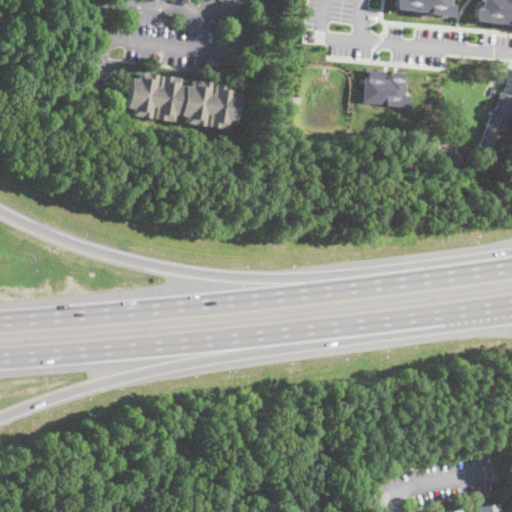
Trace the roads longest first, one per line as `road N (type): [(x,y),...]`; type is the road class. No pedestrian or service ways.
road 1 (motorway): [(511,265),(0,318)]
road 2 (motorway): [(0,351),(511,301)]
road 3 (motorway): [(425,280),(189,268),(116,254),(0,207)]
road 4 (motorway): [(0,415),(93,382),(377,319)]
road 5 (residential): [(175,10),(240,19),(237,48),(229,55),(108,39),(93,100)]
road 6 (residential): [(362,0),(358,39),(511,50)]
road 7 (residential): [(493,471),(406,488),(391,495),(395,511)]
